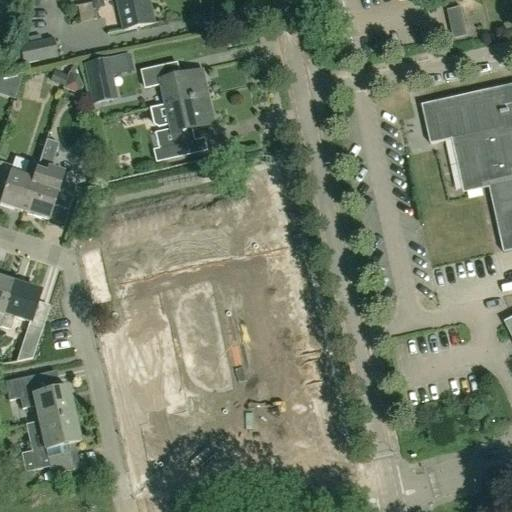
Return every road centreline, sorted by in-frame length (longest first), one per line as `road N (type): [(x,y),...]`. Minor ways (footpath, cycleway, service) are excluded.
road 1 (unclassified): [(390,496),(279,0)]
road 2 (residential): [(0,240),(61,260),(122,511)]
road 3 (residential): [(390,496),(511,460)]
